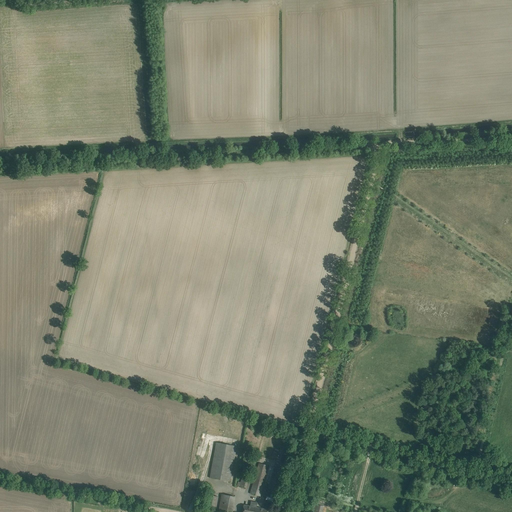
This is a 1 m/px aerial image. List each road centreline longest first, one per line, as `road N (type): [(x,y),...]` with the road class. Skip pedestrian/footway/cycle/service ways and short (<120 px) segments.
road 1 (track): [(141,0),(150,156),(381,143)]
road 2 (track): [(309,426),(370,183)]
road 3 (track): [(0,478),(171,511)]
road 4 (track): [(381,143),(511,134)]
